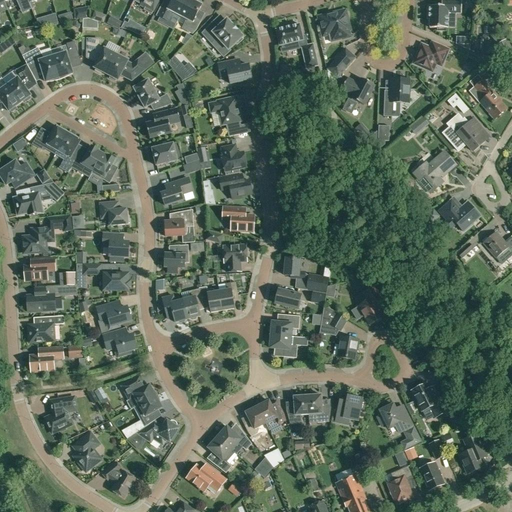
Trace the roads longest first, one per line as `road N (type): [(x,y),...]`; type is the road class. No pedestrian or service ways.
road 1 (residential): [(111,511),(51,466),(25,423),(0,223)]
road 2 (residential): [(252,328),(271,225),(258,138),(269,62),(259,16)]
road 3 (residential): [(156,353),(134,154)]
road 4 (residential): [(134,154),(123,111),(105,95),(73,90),(47,105)]
road 5 (residential): [(406,28),(401,54),(384,67),(367,48),(365,0)]
